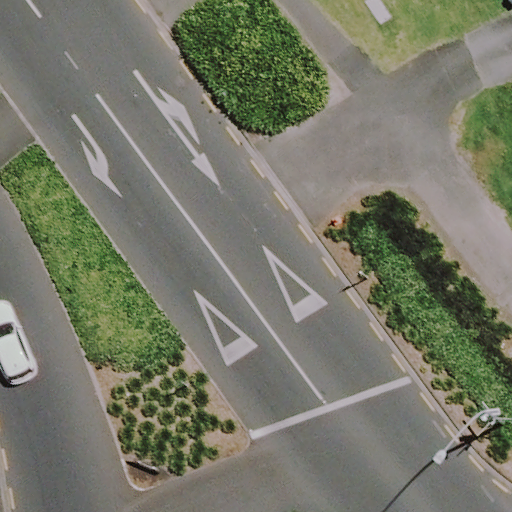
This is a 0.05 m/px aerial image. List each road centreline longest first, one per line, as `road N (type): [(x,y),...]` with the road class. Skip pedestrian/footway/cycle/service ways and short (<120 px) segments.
road 1 (secondary): [(29,0),(374,466)]
road 2 (secondary): [(87,511),(0,292)]
road 3 (secondary): [(243,511),(284,489),(374,466)]
road 4 (secondary): [(374,466),(424,476),(495,511)]
